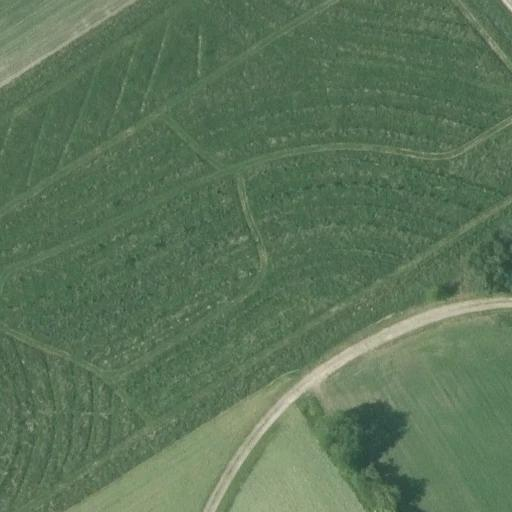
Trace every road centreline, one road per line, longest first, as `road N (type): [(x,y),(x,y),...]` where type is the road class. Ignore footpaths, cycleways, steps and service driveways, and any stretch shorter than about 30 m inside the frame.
road 1 (track): [(212,511),(248,444),(289,396),(337,361)]
road 2 (track): [(337,361),(416,320),(511,302)]
